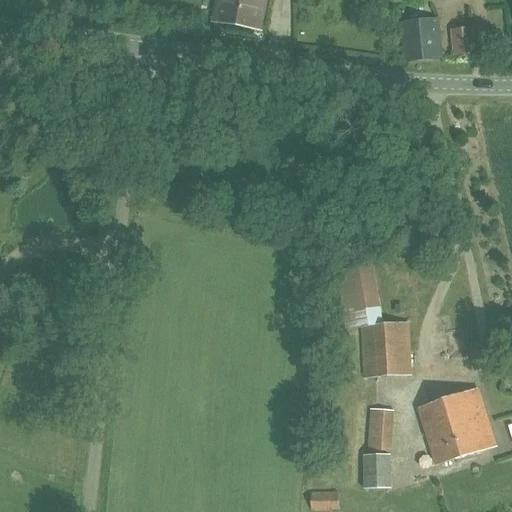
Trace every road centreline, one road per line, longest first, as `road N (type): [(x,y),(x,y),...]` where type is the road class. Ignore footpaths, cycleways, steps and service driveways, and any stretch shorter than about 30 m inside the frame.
road 1 (unclassified): [(88,511),(140,47)]
road 2 (unclassified): [(140,47),(380,80),(511,85)]
road 3 (unclassified): [(140,47),(0,27)]
